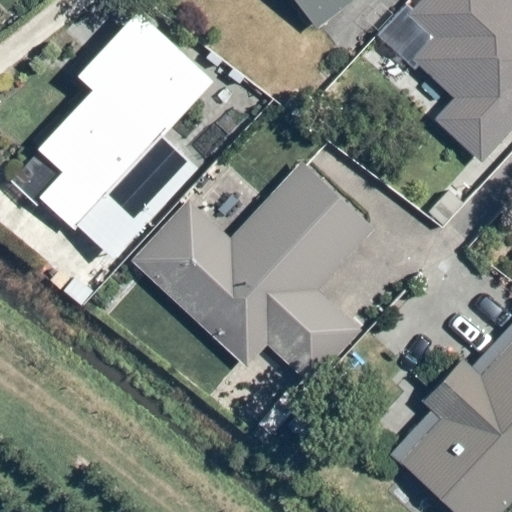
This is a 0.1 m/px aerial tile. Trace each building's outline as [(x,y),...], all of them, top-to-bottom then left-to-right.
[(302,0),(322,24),(351,0),(302,0)] [(511,0),(418,0),(389,32),(455,95),(435,116),(480,159),(511,125),(511,0)] [(212,77),(139,11),(84,72),(96,83),(42,143),(68,166),(45,192),(116,256),(199,164),(163,131),(212,77)] [(377,222),(303,154),(257,203),(253,198),(224,230),(190,198),(135,258),(248,363),(268,340),(310,379),(359,325),(317,286),(377,222)] [(496,511),(511,496),(511,327),(476,364),(468,356),(425,401),(435,411),(396,452),(458,511),(496,511)]
